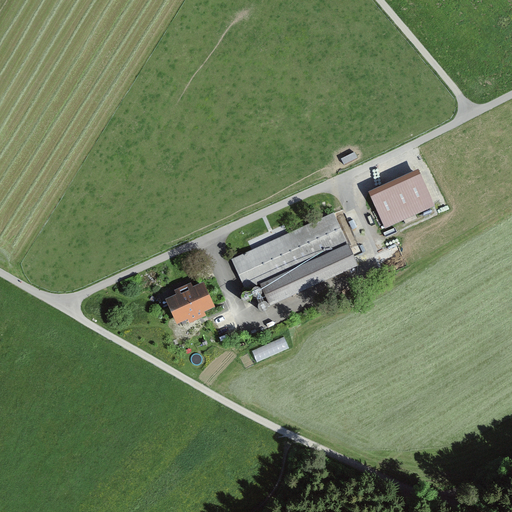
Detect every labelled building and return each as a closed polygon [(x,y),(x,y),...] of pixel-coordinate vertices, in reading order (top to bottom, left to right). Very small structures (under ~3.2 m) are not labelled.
[(419,174),(373,195),(385,223),(431,202),(419,174)] [(234,259),(248,289),(266,280),(267,283),(261,286),(270,304),(357,264),(349,245),(275,279),(274,276),(348,242),(334,212),(234,259)] [(252,247),(289,231),(286,224),(249,240),(252,247)] [(180,295),(169,300),(179,321),(211,306),(202,285),(191,290),(189,285),(178,290),(180,295)] [(258,361),(290,347),(285,336),(253,350),(258,361)]
